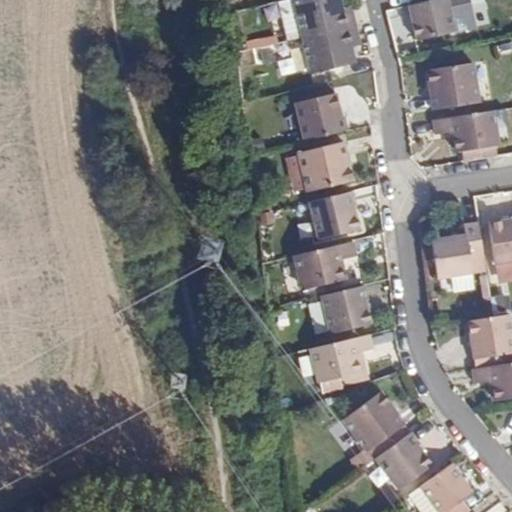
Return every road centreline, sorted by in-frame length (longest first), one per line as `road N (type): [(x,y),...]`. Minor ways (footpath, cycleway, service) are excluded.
road 1 (residential): [(511,475),(450,405),(419,347),(403,193)]
road 2 (residential): [(377,0),(403,193)]
